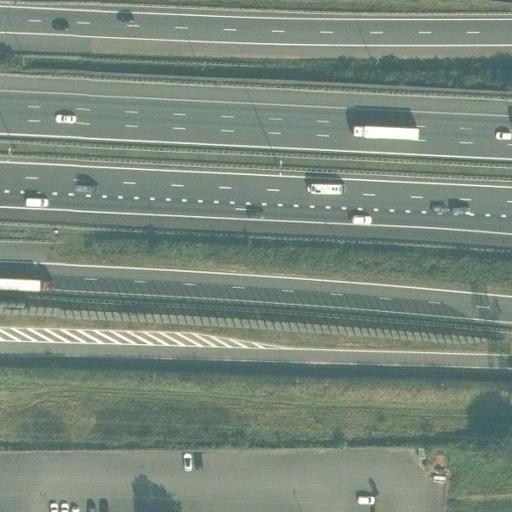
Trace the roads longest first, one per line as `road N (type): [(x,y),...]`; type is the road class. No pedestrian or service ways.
road 1 (trunk): [(0,273),(511,311)]
road 2 (motorway): [(0,182),(511,208)]
road 3 (motorway): [(511,140),(0,114)]
road 4 (track): [(511,418),(0,399)]
road 5 (trunk): [(0,350),(511,364)]
road 6 (trunk): [(511,32),(0,20)]
